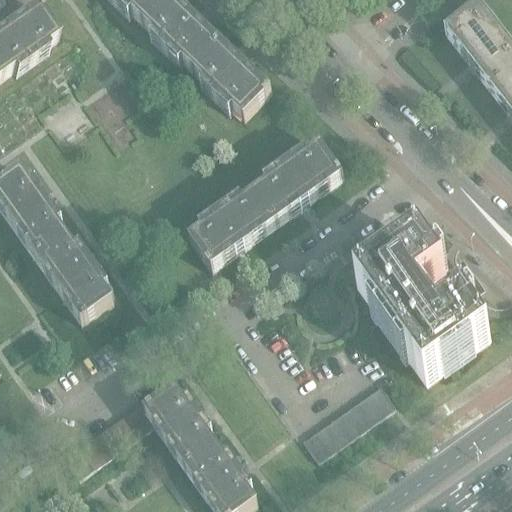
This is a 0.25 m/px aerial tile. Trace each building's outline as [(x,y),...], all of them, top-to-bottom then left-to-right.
[(144,30),(170,2),(168,0),(104,0),(111,6),(129,23),(133,20),(144,30)] [(511,80),(511,53),(509,49),(480,12),(485,8),(478,0),(476,0),(460,13),(467,21),(446,38),(491,96),(511,80)] [(193,77),(219,49),(170,2),(144,30),(154,40),(151,44),(180,72),(183,68),(193,77)] [(16,81),(48,57),(45,53),(58,44),(41,20),(41,19),(38,15),(37,15),(35,12),(34,12),(35,13),(0,37),(0,84),(1,85),(13,76),(16,81)] [(269,101),(272,98),(271,98),(219,49),(193,77),(205,89),(201,92),(230,120),(233,116),(245,127),(266,105),(270,101),(269,101)] [(511,80),(491,96),(511,123),(511,80)] [(278,232),(343,186),(344,186),(342,182),(339,178),(321,153),(308,162),(305,158),(285,173),(265,187),(268,191),(255,200),(278,232)] [(63,228),(46,203),(34,187),(30,190),(21,177),(0,191),(0,214),(36,265),(68,243),(59,231),(63,228)] [(213,277),(278,232),(255,200),(243,208),(240,204),(220,219),(200,233),(203,237),(190,246),(207,271),(210,276),(211,276),(213,279),(214,278),(213,277)] [(109,293),(92,268),(80,252),(76,255),(68,243),(36,265),(82,330),(81,331),(82,331),(85,329),(85,330),(90,326),(114,308),(105,296),(109,293)] [(490,346),(469,316),(470,316),(468,313),(472,310),(468,305),(476,299),(461,278),(461,277),(453,283),(449,278),(445,281),(443,278),(442,278),(421,249),(358,293),(427,391),(490,346)] [(396,414),(381,392),(371,399),(386,421),(396,414)] [(213,439),(199,420),(190,406),(186,409),(177,396),(152,414),(152,413),(147,416),(148,417),(144,419),(155,433),(185,476),(217,453),(209,442),(213,439)] [(386,421),(371,399),(361,406),(376,428),(386,421)] [(376,428),(361,406),(352,413),(367,434),(376,428)] [(155,433),(144,419),(139,412),(129,419),(144,440),(155,433)] [(367,434),(352,413),(342,420),(357,441),(367,434)] [(144,440),(129,419),(119,426),(134,447),(144,440)] [(357,441),(342,420),(333,426),(348,447),(357,441)] [(134,447),(119,426),(110,433),(124,454),(134,447)] [(348,447),(333,426),(323,433),(338,455),(348,447)] [(124,454),(110,433),(100,440),(115,461),(124,454)] [(338,455),(323,433),(314,440),(328,461),(338,455)] [(115,461),(100,440),(89,447),(104,469),(115,461)] [(328,461),(314,440),(304,447),(319,468),(328,461)] [(104,469),(89,447),(79,454),(81,457),(66,467),(79,486),(104,469)] [(253,495),(241,478),(230,463),(226,466),(217,453),(185,476),(211,511),(256,511),(258,511),(249,498),(253,495)] [(130,502),(150,488),(141,476),(122,490),(130,502)]
